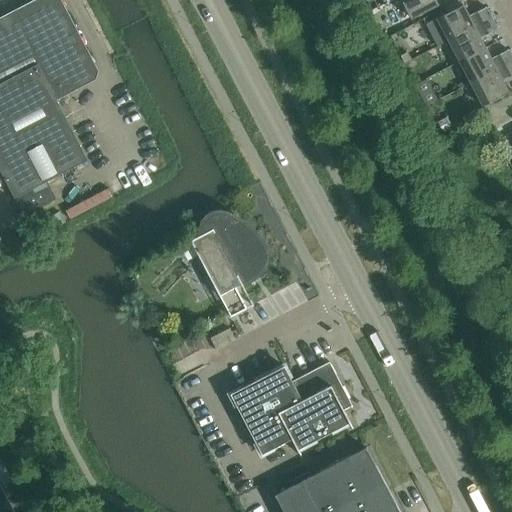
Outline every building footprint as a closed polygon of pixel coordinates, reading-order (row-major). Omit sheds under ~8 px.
[(53,0),(48,0),(0,25),(0,171),(14,198),(23,216),(55,199),(46,181),(86,160),(49,90),(90,69),(53,0)] [(400,0),(410,18),(436,5),(433,0),(400,0)] [(468,17),(462,5),(436,19),(447,41),(491,18),(486,7),(468,17)] [(497,29),(491,18),(447,41),(458,62),(485,48),(480,38),(497,29)] [(485,48),(458,62),(470,84),(511,61),(511,58),(508,50),(491,59),(485,48)] [(511,61),(470,84),(481,106),(508,92),(502,80),(511,74),(511,61)] [(240,222),(235,219),(229,216),(224,214),(218,213),(212,215),(207,218),(203,223),(201,228),(201,235),(189,241),(230,318),(246,309),(234,287),(241,284),(251,278),(256,274),(260,270),(264,265),(265,260),(265,254),(263,248),(260,243),(253,234),(249,230),(244,226),(240,222)] [(268,322),(305,303),(296,285),(259,303),(268,322)] [(349,422),(343,410),(350,406),(351,408),(352,407),(329,362),(291,382),(283,366),(229,394),(261,455),(291,439),(296,450),(349,422)] [(398,511),(365,447),(277,493),(274,495),(282,511),(398,511)]
